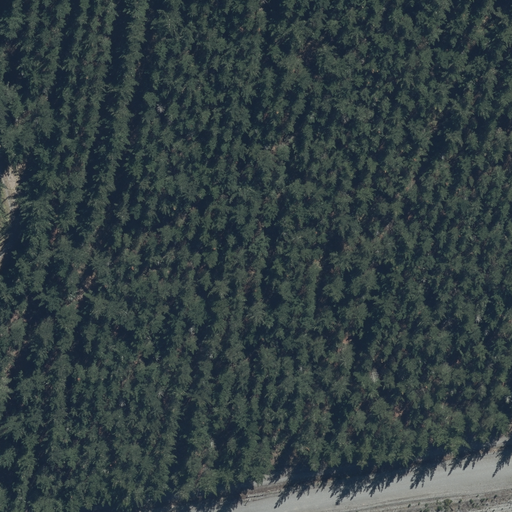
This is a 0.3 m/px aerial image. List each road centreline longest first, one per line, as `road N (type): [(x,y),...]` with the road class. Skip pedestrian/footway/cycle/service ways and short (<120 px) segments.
road 1 (track): [(47,511),(511,435)]
road 2 (track): [(0,414),(51,214),(19,157),(0,59)]
road 3 (unclassified): [(250,511),(511,466)]
